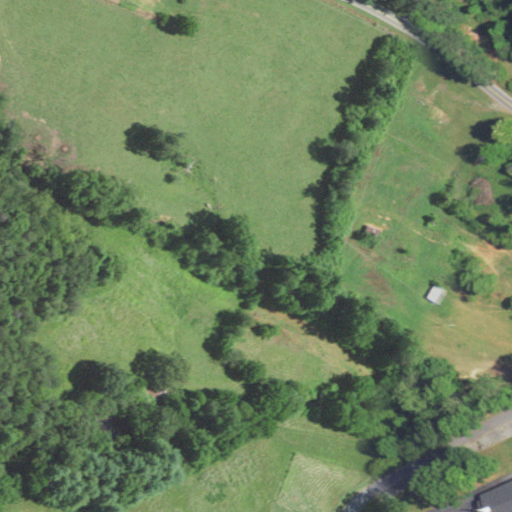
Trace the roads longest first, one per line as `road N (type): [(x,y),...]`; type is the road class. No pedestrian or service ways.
road 1 (residential): [(344,511),(361,488),(511,413)]
road 2 (residential): [(356,0),(426,38),(511,102)]
